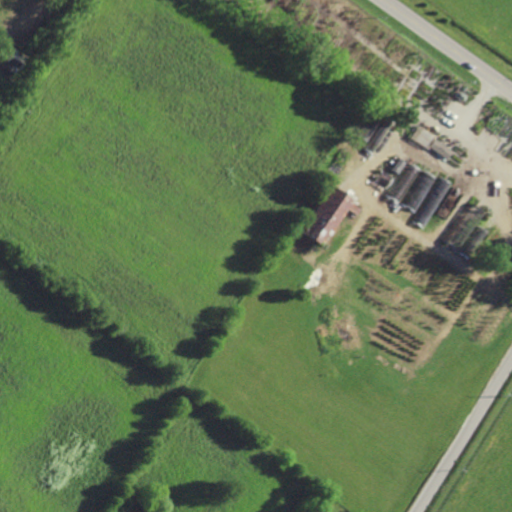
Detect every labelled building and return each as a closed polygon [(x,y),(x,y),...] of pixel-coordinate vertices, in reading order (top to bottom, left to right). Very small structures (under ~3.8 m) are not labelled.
[(14,75),(0,65),(0,63),(11,46),(27,56),(14,75)] [(374,142),(367,137),(364,142),(352,135),(370,107),(381,114),(387,120),(388,120),(374,142)] [(423,144),(410,134),(415,127),(429,137),(423,144)] [(448,149),(430,138),(425,147),(444,157),(448,149)] [(394,173),(386,168),(390,162),(393,157),(401,161),(401,162),(394,173)] [(446,184),(403,161),(384,196),(414,212),(409,221),(422,227),(446,184)] [(383,188),(382,187),(374,182),(371,180),(379,169),(390,176),(383,188)] [(349,200),(359,206),(354,214),(346,208),(333,227),(319,246),(297,230),(312,207),(328,185),(343,195),(349,200)]
